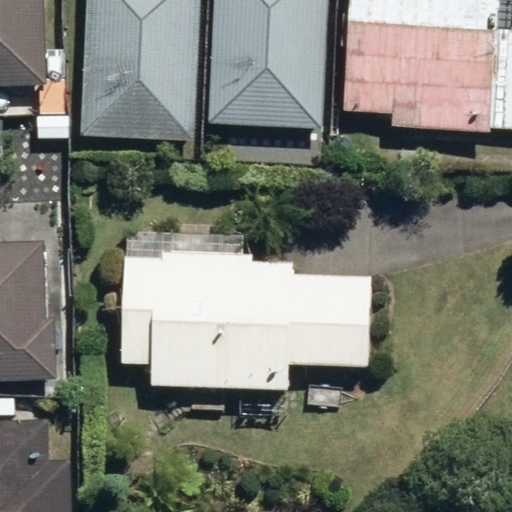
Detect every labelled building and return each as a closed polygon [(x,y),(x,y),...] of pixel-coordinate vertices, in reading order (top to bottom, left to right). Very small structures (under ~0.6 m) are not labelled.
[(0,0),(0,85),(58,84),(55,0),(0,0)] [(211,0),(98,0),(91,137),(204,144),(211,0)] [(338,0),(225,0),(219,124),(332,130),(338,0)] [(511,0),(366,0),(360,111),(404,114),(403,125),(504,132),(511,59),(511,0)] [(12,123),(0,122),(0,164),(9,165),(12,123)] [(0,381),(68,380),(66,318),(57,319),(55,241),(0,243),(0,381)] [(165,364),(164,386),(302,391),(303,365),(380,368),(384,324),(384,278),(306,275),(307,256),(169,251),(169,259),(137,258),(133,363),(165,364)] [(0,511),(83,511),(81,460),(64,461),(62,420),(0,423),(0,511)]
